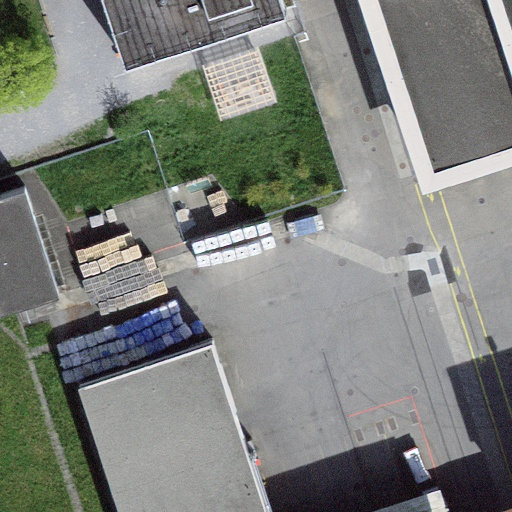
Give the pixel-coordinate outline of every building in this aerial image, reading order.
[(105,0),(125,59),(287,7),(284,0),(105,0)] [(511,0),(428,0),(487,178),(511,169),(511,0)] [(25,186),(0,193),(0,308),(58,290),(25,186)] [(297,511),(239,325),(107,367),(152,511),(297,511)] [(448,511),(444,496),(383,511),(448,511)]
